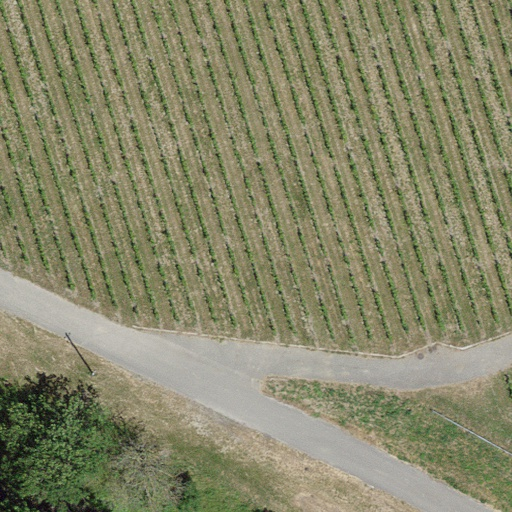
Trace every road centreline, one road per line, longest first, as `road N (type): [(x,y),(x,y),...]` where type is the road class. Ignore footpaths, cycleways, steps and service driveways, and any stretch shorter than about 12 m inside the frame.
road 1 (track): [(0,286),(458,511)]
road 2 (track): [(173,368),(277,361),(431,371),(511,348)]
